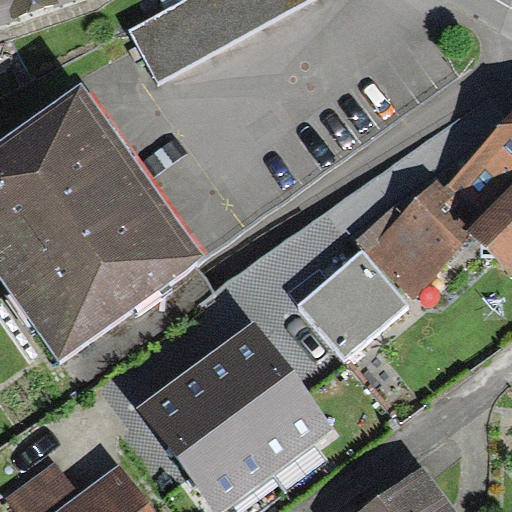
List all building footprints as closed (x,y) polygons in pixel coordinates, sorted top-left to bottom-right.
[(0,0),(0,22),(52,0),(0,0)] [(182,0),(129,31),(159,83),(301,0),(182,0)] [(0,279),(55,358),(205,254),(86,84),(0,144),(0,279)] [(394,207),(357,239),(412,299),(473,236),(510,273),(511,271),(511,119),(446,187),(437,179),(403,215),(394,207)] [(335,274),(299,303),(346,359),(408,307),(362,252),(335,274)] [(222,511),(331,430),(252,326),(142,410),(219,511),(222,511)] [(154,511),(120,466),(99,482),(84,492),(59,459),(4,499),(14,511),(154,511)] [(365,511),(453,511),(422,470),(365,511)]
